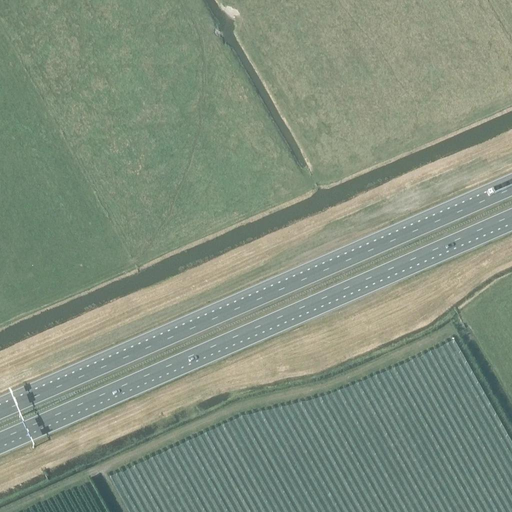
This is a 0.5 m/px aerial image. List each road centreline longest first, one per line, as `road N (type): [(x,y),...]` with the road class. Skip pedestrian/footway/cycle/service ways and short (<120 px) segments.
road 1 (trunk): [(0,439),(511,215)]
road 2 (trunk): [(511,188),(0,412)]
